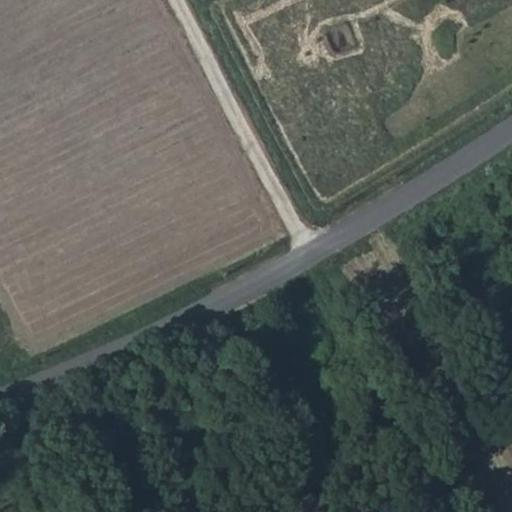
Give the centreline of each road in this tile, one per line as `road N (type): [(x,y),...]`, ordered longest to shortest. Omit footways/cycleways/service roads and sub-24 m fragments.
road 1 (tertiary): [(0,402),(310,254),(511,128)]
road 2 (track): [(172,0),(310,254)]
